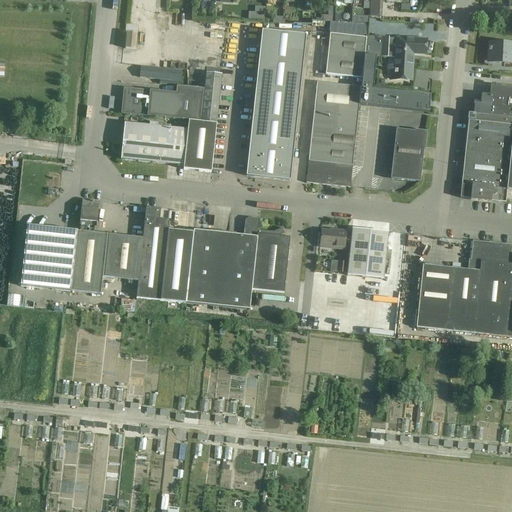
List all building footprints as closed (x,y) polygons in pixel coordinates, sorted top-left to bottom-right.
[(369,17),(378,17),(379,1),(370,0),(369,17)] [(325,75),(361,79),(365,39),(367,25),(330,22),(329,31),(329,35),(328,46),(325,75)] [(290,182),(306,36),(261,31),(246,177),(290,182)] [(125,45),(125,48),(136,49),(137,35),(126,33),(125,45)] [(426,39),(395,38),(367,37),(366,57),(375,57),(394,58),(394,71),(390,71),(389,80),(411,81),(413,55),(426,55),(426,39)] [(511,44),(488,43),(488,60),(502,60),(502,64),(511,64),(511,44)] [(365,57),(360,105),(428,113),(430,97),(372,90),(372,86),(375,57),(366,57),(365,57)] [(150,68),(149,79),(159,80),(158,84),(178,87),(180,71),(150,68)] [(203,90),(200,122),(216,124),(221,75),(206,73),(204,90),(203,90)] [(306,183),(327,186),(349,188),(360,88),(317,83),(306,183)] [(473,115),(468,115),(468,121),(511,126),(511,88),(492,86),(491,96),(481,95),(480,105),(474,104),(473,115)] [(124,89),(121,114),(200,122),(203,90),(176,87),(175,94),(124,89)] [(460,198),(470,200),(470,201),(491,203),(491,202),(505,203),(506,191),(511,191),(511,126),(468,121),(461,186),(460,198)] [(177,166),(183,167),(183,170),(211,173),(216,125),(188,122),(187,130),(124,124),(120,161),(167,166),(177,166)] [(390,180),(420,183),(423,150),(425,150),(427,132),(415,131),(415,132),(396,130),(390,180)] [(80,233),(94,234),(94,228),(96,228),(99,203),(81,201),(79,226),(80,226),(80,233)] [(138,282),(136,299),(186,304),(194,233),(194,232),(193,233),(168,230),(169,222),(159,220),(160,210),(146,208),(143,239),(142,239),(137,282),(138,282)] [(194,233),(186,304),(249,311),(249,308),(251,290),(257,231),(258,231),(259,220),(248,218),(245,222),(243,237),(194,232),(194,233)] [(26,235),(20,287),(70,292),(77,232),(26,227),(26,235)] [(257,231),(251,290),(261,291),(284,294),(290,239),(281,238),(282,235),(284,235),(281,229),(273,233),(258,231),(257,231)] [(349,250),(347,276),(383,280),(388,233),(351,229),(351,233),(346,232),(330,230),(330,231),(321,230),(319,248),(344,250),(349,250)] [(77,232),(70,292),(82,293),(82,299),(94,300),(94,295),(100,295),(102,278),(137,282),(142,239),(138,239),(94,234),(80,233),(77,232)] [(422,265),(419,297),(415,328),(511,338),(511,255),(510,255),(511,246),(472,242),(470,261),(468,260),(467,270),(422,265)] [(339,262),(338,273),(345,274),(346,263),(339,262)] [(270,337),(269,347),(276,348),(277,337),(270,337)] [(244,408),(243,418),(251,419),(252,409),(244,408)]
